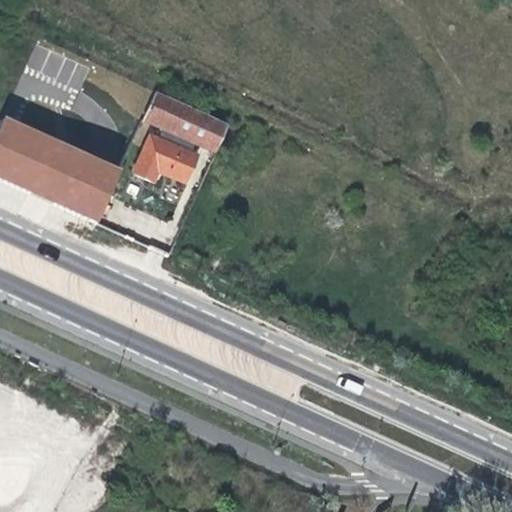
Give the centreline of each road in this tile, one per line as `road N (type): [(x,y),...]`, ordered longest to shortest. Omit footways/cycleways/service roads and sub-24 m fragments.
road 1 (primary): [(511,461),(0,227)]
road 2 (primary): [(0,282),(502,511)]
